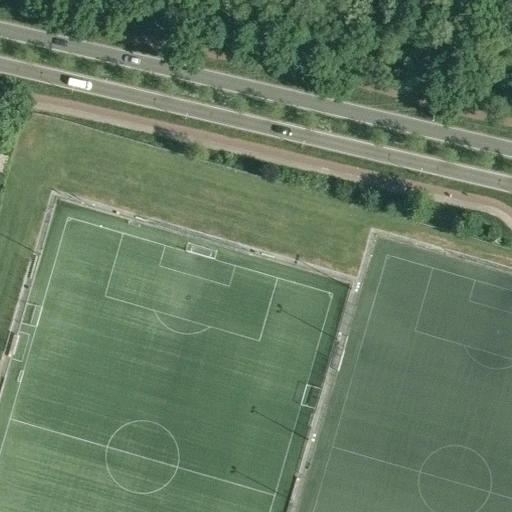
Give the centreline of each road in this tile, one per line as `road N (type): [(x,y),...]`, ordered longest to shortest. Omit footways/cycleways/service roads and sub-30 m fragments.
road 1 (secondary): [(0,67),(511,187)]
road 2 (secondary): [(511,151),(0,32)]
